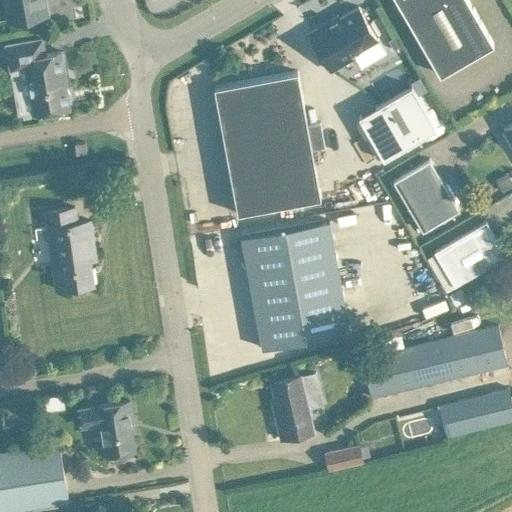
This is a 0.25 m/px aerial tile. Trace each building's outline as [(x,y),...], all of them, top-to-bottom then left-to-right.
[(45,0),(4,0),(8,20),(48,13),(45,0)] [(469,0),(398,0),(440,73),(494,42),(469,0)] [(328,20),(310,31),(332,69),(356,55),(362,66),(386,52),(378,37),(376,35),(380,32),(372,19),(368,22),(359,5),(329,23),(328,20)] [(69,106),(69,102),(70,101),(70,99),(70,97),(70,95),(70,94),(70,93),(69,90),(67,89),(66,88),(63,69),(66,69),(63,50),(45,54),(42,37),(7,44),(11,69),(27,66),(35,112),(69,106)] [(215,85),(238,212),(321,197),(298,70),(215,85)] [(438,128),(413,85),(360,115),(385,158),(438,128)] [(75,142),(76,153),(87,151),(85,141),(75,142)] [(430,157),(393,178),(423,229),(459,208),(430,157)] [(95,246),(91,220),(78,222),(75,207),(46,211),(57,288),(94,283),(89,248),(95,246)] [(330,217),(242,233),(263,345),(306,337),(305,332),(349,324),(330,217)] [(506,254),(496,237),(486,220),(435,250),(455,284),(506,254)] [(508,361),(499,322),(362,357),(371,395),(508,361)] [(311,373),(272,382),(278,407),(274,408),(281,437),(313,430),(304,391),(315,388),(318,387),(318,383),(317,376),(315,373),(311,373)] [(511,398),(509,386),(477,395),(485,426),(511,419),(511,398)] [(485,426),(477,395),(439,404),(448,435),(485,426)] [(99,405),(79,408),(82,425),(102,422),(107,453),(135,449),(130,417),(134,417),(131,399),(99,404),(99,405)] [(42,408),(44,422),(62,420),(61,406),(42,408)] [(0,511),(68,502),(63,473),(58,443),(0,451),(0,511)] [(363,459),(361,452),(359,444),(326,452),(330,467),(363,459)]
